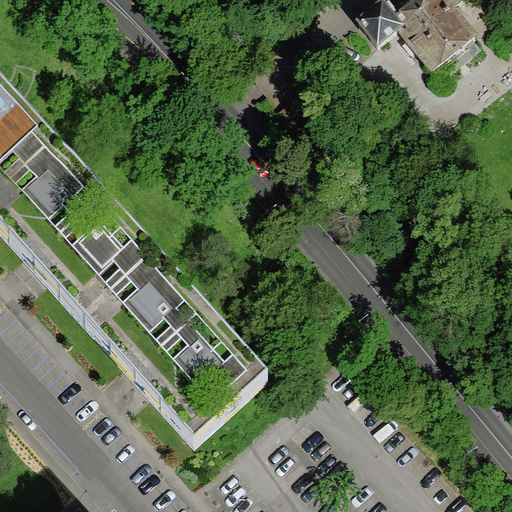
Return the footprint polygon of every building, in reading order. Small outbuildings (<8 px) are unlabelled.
[(464,0),(422,0),(393,24),(378,6),(354,25),(377,52),(399,34),(432,76),(475,42),(451,11),(464,0)] [(0,208),(55,158),(5,101),(0,105),(0,208)] [(106,214),(55,158),(0,208),(0,223),(43,271),(106,214)] [(156,270),(106,214),(43,271),(93,327),(156,270)] [(207,325),(156,270),(93,327),(144,383),(207,325)] [(261,386),(207,325),(144,383),(198,443),(261,386)]
